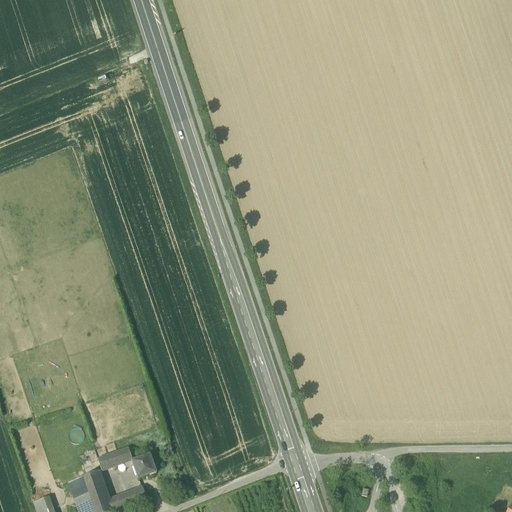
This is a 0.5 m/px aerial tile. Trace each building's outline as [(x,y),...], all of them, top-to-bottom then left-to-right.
[(129,450),(98,461),(102,472),(133,460),(129,450)] [(150,456),(132,463),(139,480),(156,474),(150,456)] [(99,473),(69,484),(78,511),(113,511),(109,500),(99,473)] [(142,488),(109,500),(113,511),(115,511),(147,500),(142,488)] [(53,511),(49,498),(33,504),(36,511),(53,511)]
